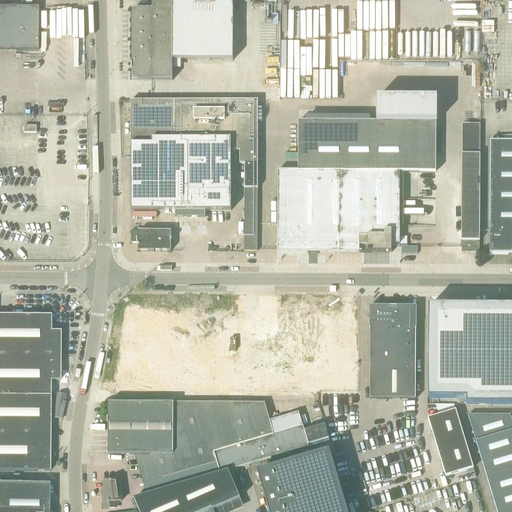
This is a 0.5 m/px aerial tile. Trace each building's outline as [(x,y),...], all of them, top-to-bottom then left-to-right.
[(152,0),(153,10),(132,10),(132,80),(173,81),(173,60),(233,61),(234,0),(223,0),(152,0)] [(17,51),(38,51),(38,7),(0,7),(0,51),(16,51),(17,51)] [(271,215),(271,226),(278,226),(278,252),(339,252),(359,252),(362,252),(369,252),(392,252),(392,247),(398,247),(401,247),(401,244),(401,226),(404,226),(404,199),(401,199),(401,172),(437,172),(438,123),(439,123),(439,97),(379,97),(379,123),(299,122),(299,171),(278,171),(278,215),(271,215)] [(131,144),(131,212),(175,212),(206,211),(231,211),(231,152),(244,152),(244,165),(249,165),(248,252),(257,252),(259,102),(131,101),(131,128),(131,144)] [(462,154),(462,187),(462,241),(462,253),(480,253),(480,241),(480,154),(480,124),(462,124),(462,154)] [(511,141),(491,142),(490,253),(511,253),(511,141)] [(172,241),(172,239),(171,239),(171,232),(132,231),(132,243),(139,243),(139,251),(149,251),(149,252),(155,252),(155,251),(171,251),(171,241),(172,241)] [(136,304),(123,304),(118,336),(119,336),(110,394),(359,393),(359,305),(281,305),(281,303),(136,305),(136,304)] [(389,307),(370,307),(370,328),(370,329),(370,400),(416,400),(416,329),(417,328),(417,307),(397,307),(397,309),(389,309),(389,307)] [(429,345),(429,399),(467,399),(467,405),(511,405),(511,307),(448,307),(448,345),(429,345)] [(0,471),(37,472),(50,472),(50,381),(60,381),(60,332),(51,332),(51,316),(0,315),(0,471)] [(109,404),(109,454),(135,454),(144,484),(217,463),(220,472),(221,474),(228,472),(309,447),(308,445),(303,426),(299,412),(270,421),(265,404),(174,404),(109,404)] [(446,478),(474,469),(456,411),(429,419),(446,478)] [(511,511),(511,420),(510,416),(468,416),(497,511),(511,511)] [(347,511),(330,451),(258,472),(269,511),(347,511)] [(212,511),(239,499),(228,472),(221,474),(134,499),(139,511),(212,511)] [(105,495),(103,496),(104,504),(105,503),(105,504),(108,504),(109,509),(117,508),(116,502),(122,501),(119,481),(103,483),(105,495)] [(0,511),(50,511),(50,503),(48,504),(49,485),(0,483),(0,511)]
